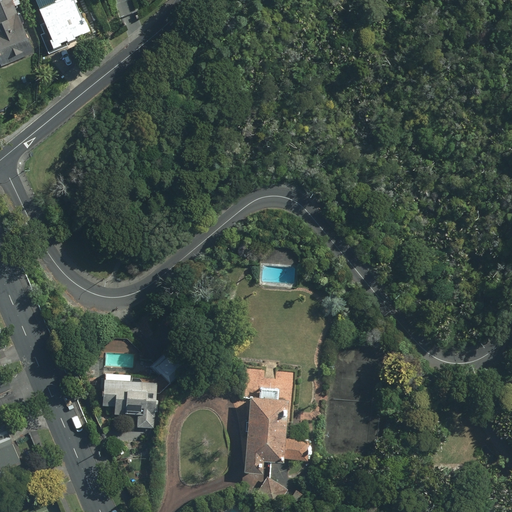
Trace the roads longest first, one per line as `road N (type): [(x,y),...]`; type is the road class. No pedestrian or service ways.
road 1 (residential): [(0,160),(45,250),(79,286),(103,296),(149,285),(245,207),(277,195),(303,206),(435,358),(475,361),(511,331)]
road 2 (tertiary): [(0,276),(99,511)]
road 3 (residential): [(186,0),(0,160)]
